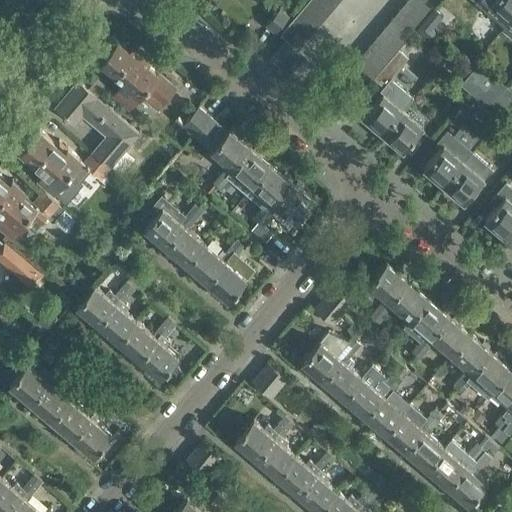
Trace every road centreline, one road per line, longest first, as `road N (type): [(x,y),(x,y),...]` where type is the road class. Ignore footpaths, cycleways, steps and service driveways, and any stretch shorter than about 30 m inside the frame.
road 1 (residential): [(115,511),(377,195)]
road 2 (residential): [(377,195),(147,0)]
road 3 (residential): [(511,308),(377,195)]
